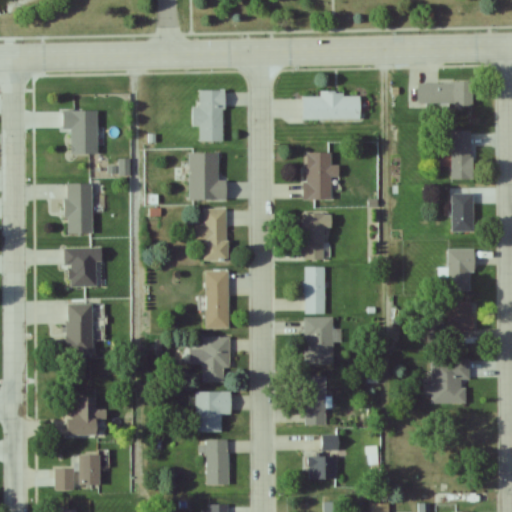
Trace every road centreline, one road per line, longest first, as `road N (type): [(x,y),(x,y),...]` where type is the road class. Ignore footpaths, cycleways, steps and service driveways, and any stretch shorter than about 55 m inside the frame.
road 1 (residential): [(0,58),(511,47)]
road 2 (residential): [(511,511),(509,47)]
road 3 (residential): [(258,511),(258,53)]
road 4 (residential): [(14,511),(12,58)]
